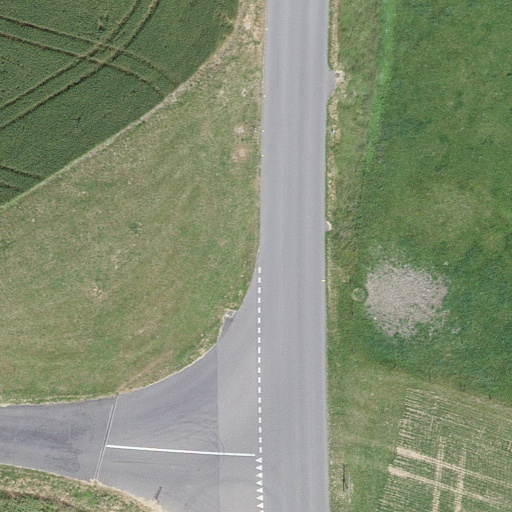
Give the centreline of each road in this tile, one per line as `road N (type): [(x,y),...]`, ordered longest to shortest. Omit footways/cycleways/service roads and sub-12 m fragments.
road 1 (tertiary): [(302,458),(302,0)]
road 2 (unclassified): [(302,458),(0,430)]
